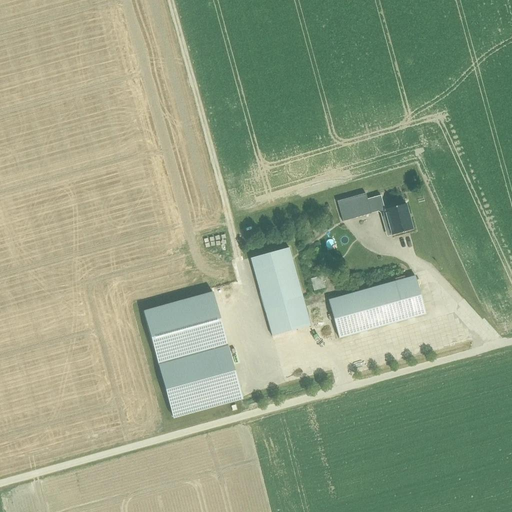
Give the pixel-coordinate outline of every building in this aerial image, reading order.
[(371,213),(366,193),(337,201),(343,221),(371,213)] [(384,210),(389,226),(391,236),(413,230),(406,204),(384,210)] [(250,258),(269,327),(272,337),(311,326),(308,316),(289,248),(250,258)] [(325,288),(321,276),(310,279),(314,291),(325,288)] [(328,300),(336,329),(339,339),(425,314),(415,276),(328,300)] [(143,312),(157,362),(226,343),(212,292),(143,312)] [(242,398),(226,343),(157,362),(172,417),(242,398)]
